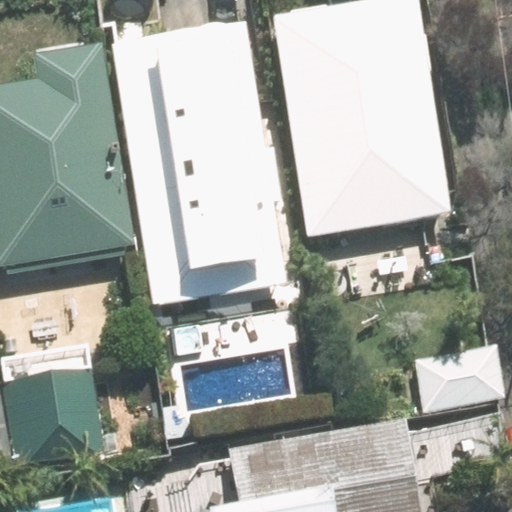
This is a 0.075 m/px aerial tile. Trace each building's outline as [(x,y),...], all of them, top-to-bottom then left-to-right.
[(419,0),(348,0),(266,14),(302,237),(445,212),(422,68),(430,67),(419,0)] [(237,25),(112,49),(161,305),(286,282),(237,25)] [(126,244),(93,46),(29,57),(33,82),(0,87),(0,260),(2,272),(121,252),(120,245),(126,244)] [(492,398),(483,348),(406,361),(414,412),(492,398)] [(0,384),(0,393),(12,474),(102,459),(87,370),(0,384)] [(162,398),(169,437),(194,431),(188,394),(162,398)] [(420,511),(406,423),(230,453),(239,505),(208,509),(208,511),(420,511)]
